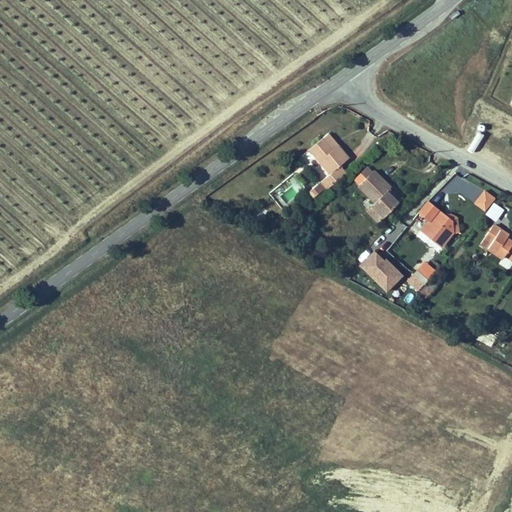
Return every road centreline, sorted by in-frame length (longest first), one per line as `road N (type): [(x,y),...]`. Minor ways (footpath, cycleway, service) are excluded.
road 1 (secondary): [(337,81),(0,318)]
road 2 (unclassified): [(511,181),(337,81)]
road 3 (secondary): [(449,1),(337,81)]
